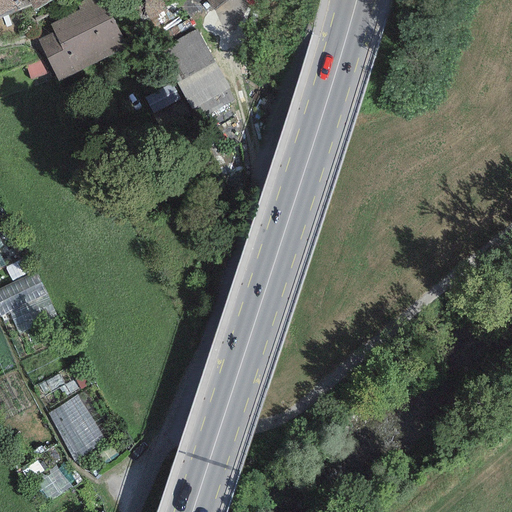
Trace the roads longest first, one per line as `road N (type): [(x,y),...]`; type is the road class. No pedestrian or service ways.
road 1 (primary): [(192,511),(355,0)]
road 2 (unclassified): [(139,511),(154,477),(293,412),(511,229)]
road 3 (track): [(258,186),(261,137),(230,39)]
